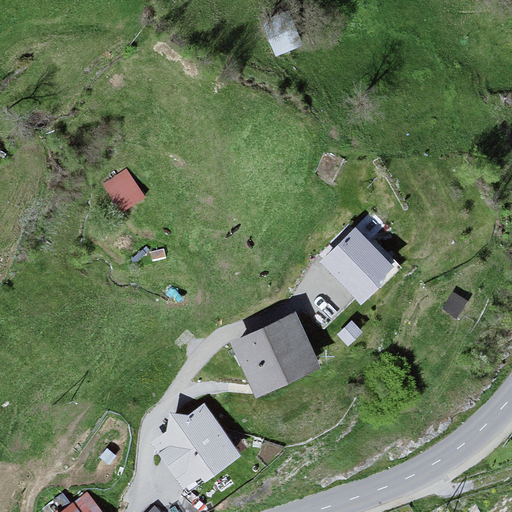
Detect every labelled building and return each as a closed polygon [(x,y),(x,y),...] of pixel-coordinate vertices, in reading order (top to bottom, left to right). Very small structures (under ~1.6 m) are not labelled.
[(126,174),(99,189),(115,215),(141,199),(126,174)] [(375,263),(343,229),(310,260),(342,294),(375,263)] [(299,365),(279,318),(221,344),(242,391),(299,365)] [(224,452),(195,408),(143,442),(172,486),(224,452)] [(94,511),(83,495),(59,511),(94,511)]
